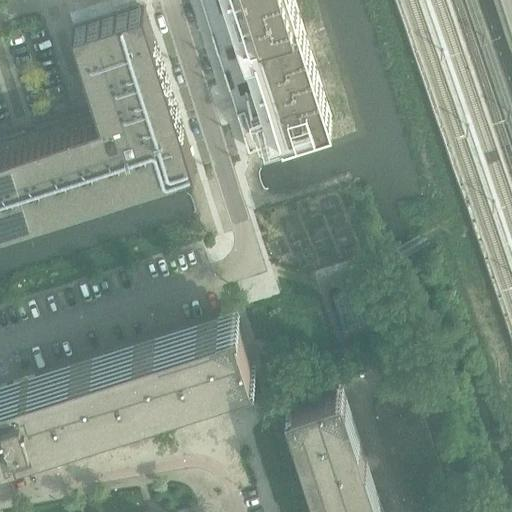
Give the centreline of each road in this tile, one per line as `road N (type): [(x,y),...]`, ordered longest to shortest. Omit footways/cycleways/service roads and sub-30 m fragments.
road 1 (residential): [(170,0),(246,259)]
road 2 (residential): [(0,344),(221,274),(246,259)]
